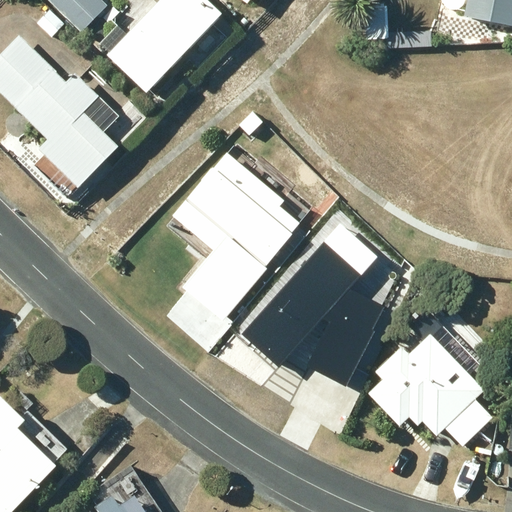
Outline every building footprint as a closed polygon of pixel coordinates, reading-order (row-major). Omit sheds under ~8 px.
[(51,0),(81,29),(107,3),(104,0),(51,0)] [(211,0),(155,0),(107,51),(147,88),(221,9),(211,0)] [(511,0),(466,0),(465,13),(511,21),(511,0)] [(385,3),(365,3),(365,36),(386,35),(385,3)] [(430,29),(392,30),(393,45),(430,44),(430,29)] [(0,90),(47,136),(38,145),(78,184),(118,142),(82,107),(98,91),(73,67),(64,75),(18,30),(0,48),(0,90)] [(187,195),(266,262),(301,220),(280,202),(283,198),(226,149),(187,195)] [(314,352),(290,382),(310,398),(336,365),(330,359),(335,352),(326,345),(355,308),(347,301),(381,258),(336,222),(314,251),(303,242),(291,257),(300,264),(261,311),(259,309),(234,340),(269,368),(290,342),(303,352),(308,347),(314,352)] [(216,245),(190,273),(227,308),(253,279),(216,245)] [(402,396),(397,401),(417,422),(422,417),(437,432),(445,424),(463,443),(492,415),(474,397),(484,387),(464,366),(474,356),(439,320),(402,357),(396,351),(384,363),(390,368),(383,375),(402,396)] [(341,350),(336,362),(350,369),(356,357),(341,350)] [(0,511),(7,511),(57,460),(16,422),(24,414),(22,411),(33,400),(21,390),(10,402),(0,392),(0,511)] [(164,511),(132,462),(88,490),(102,511),(164,511)]
